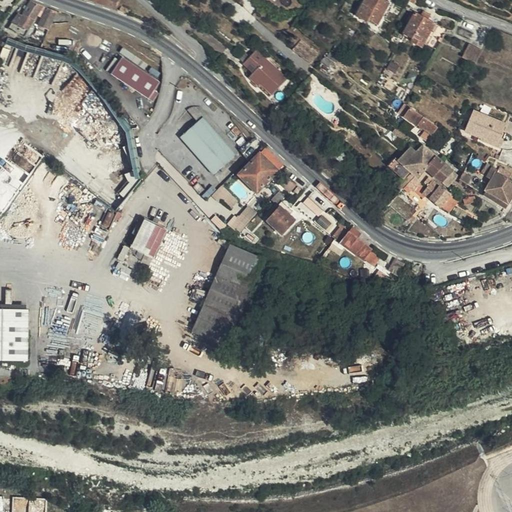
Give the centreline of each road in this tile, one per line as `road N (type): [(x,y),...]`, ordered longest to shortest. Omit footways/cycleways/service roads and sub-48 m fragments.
road 1 (tertiary): [(195,70),(386,239),(448,251),(511,232)]
road 2 (tertiary): [(58,0),(153,39),(195,70)]
